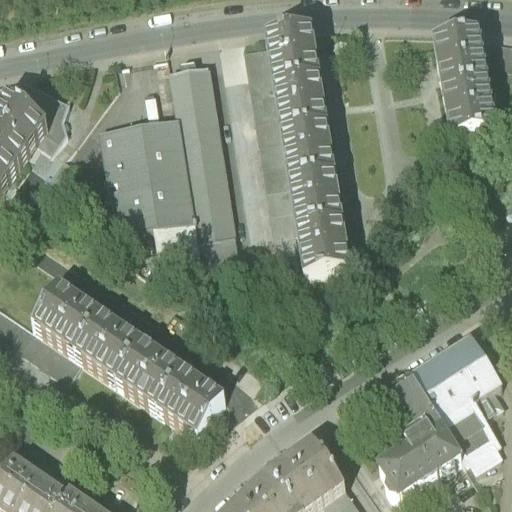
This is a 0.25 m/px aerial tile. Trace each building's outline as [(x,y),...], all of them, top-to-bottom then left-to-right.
[(264,56),(272,102),(318,95),(310,45),(264,52),(264,56)] [(442,105),(489,97),(485,74),(480,47),(433,56),(442,105)] [(511,51),(480,47),(485,74),(511,77),(511,51)] [(285,305),(304,302),(295,245),(287,197),(280,150),(272,102),(264,56),(244,59),(285,305)] [(190,83),(170,87),(178,135),(196,242),(156,250),(161,283),(203,277),(205,285),(241,287),(239,275),(210,80),(190,83)] [(318,95),(272,102),(280,150),(326,142),(318,95)] [(498,144),(489,97),(442,105),(451,153),(498,144)] [(0,129),(11,114),(51,141),(40,157),(53,166),(68,146),(64,133),(69,119),(25,98),(0,104),(0,129)] [(11,114),(0,129),(0,165),(22,182),(40,157),(51,141),(11,114)] [(156,250),(196,242),(178,135),(139,141),(100,148),(117,251),(156,250)] [(326,142),(280,150),(287,197),(333,190),(326,142)] [(0,212),(22,182),(0,165),(0,212)] [(333,190),(287,197),(295,245),(341,238),(333,190)] [(351,294),(341,238),(295,245),(304,302),(351,294)] [(70,367),(75,371),(102,330),(62,302),(34,343),(70,367)] [(0,343),(59,383),(70,367),(34,343),(0,320),(0,343)] [(75,371),(115,398),(143,357),(102,330),(75,371)] [(501,396),(470,346),(409,384),(412,390),(441,435),(467,477),(471,475),(476,483),(503,466),(497,458),(502,456),(486,429),(483,425),(475,412),(484,406),(494,400),(501,396)] [(115,398),(156,426),(184,385),(143,357),(115,398)] [(225,412),(184,385),(156,426),(197,453),(225,412)] [(381,401),(385,407),(407,393),(404,387),(381,401)] [(385,407),(407,442),(422,433),(428,442),(441,435),(412,390),(407,393),(385,407)] [(505,417),(494,400),(484,406),(492,419),(483,425),(486,429),(505,417)] [(0,444),(0,451),(21,465),(42,431),(19,417),(0,444)] [(395,511),(411,511),(467,477),(441,435),(428,442),(422,433),(407,442),(402,445),(402,450),(405,455),(372,474),(395,511)] [(355,511),(313,454),(270,487),(288,511),(355,511)] [(0,511),(70,511),(21,478),(0,509),(0,511)] [(288,511),(270,487),(242,511),(288,511)]
